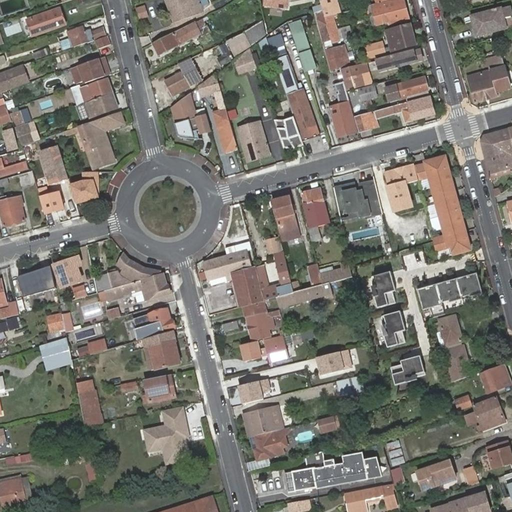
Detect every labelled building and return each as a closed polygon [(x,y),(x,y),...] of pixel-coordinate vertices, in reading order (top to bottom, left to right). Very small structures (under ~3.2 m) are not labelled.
[(194,3),(199,1),(198,0),(170,0),(167,1),(170,12),(172,10),(175,20),(189,15),(190,17),(198,15),(194,3)] [(264,0),(263,7),(290,10),(290,0),(264,0)] [(340,14),(335,0),(325,0),(321,2),(324,12),(326,18),(333,16),(340,14)] [(401,0),(383,5),(383,3),(378,4),(372,6),(377,25),(385,23),(385,26),(409,19),(403,0),(401,0)] [(143,5),(134,9),(139,20),(148,17),(143,5)] [(507,29),(502,9),(472,17),(477,37),(507,29)] [(60,10),(27,22),(33,36),(65,25),(60,10)] [(341,42),(333,16),(326,18),(333,44),(341,42)] [(190,37),(201,32),(208,28),(204,21),(155,45),(158,51),(160,56),(192,41),(190,37)] [(228,43),(234,57),(251,46),(266,36),(264,26),(228,43)] [(387,32),(392,52),(416,46),(411,26),(387,32)] [(82,27),(67,32),(72,48),(106,36),(103,28),(91,33),(90,30),(84,32),(82,27)] [(290,31),(300,59),(308,56),(298,28),(290,31)] [(203,36),(201,32),(190,37),(192,41),(203,36)] [(110,45),(107,36),(95,41),(99,50),(110,45)] [(274,58),(286,55),(280,36),(268,40),(274,58)] [(62,50),(71,47),(69,39),(59,41),(62,50)] [(327,52),(332,70),(348,66),(343,48),(327,52)] [(257,69),(250,50),(235,62),(234,62),(239,76),(257,69)] [(421,50),(378,61),(381,72),(423,61),(421,50)] [(511,89),(509,80),(506,81),(505,76),(507,75),(502,55),(487,59),(491,72),(468,78),(475,104),(499,97),(498,92),(497,89),(502,88),(502,91),(511,89)] [(106,64),(105,58),(72,69),(76,84),(84,82),(103,76),(100,66),(106,64)] [(106,64),(100,66),(103,76),(84,82),(85,85),(110,76),(106,64)] [(341,71),(343,80),(361,75),(369,73),(366,64),(341,71)] [(27,80),(22,66),(0,73),(0,84),(3,92),(10,90),(9,86),(27,80)] [(193,70),(184,75),(186,79),(195,74),(193,70)] [(183,74),(166,83),(173,97),(191,88),(190,87),(200,82),(199,81),(202,80),(199,74),(196,75),(195,74),(186,79),(184,75),(183,74)] [(343,80),(347,91),(364,85),(361,75),(343,80)] [(201,98),(222,92),(217,76),(199,88),(201,98)] [(308,78),(313,91),(318,89),(314,76),(308,78)] [(426,79),(388,90),(392,107),(428,97),(426,91),(429,90),(426,79)] [(85,104),(113,95),(108,80),(80,89),(85,104)] [(347,93),(350,102),(351,106),(377,99),(373,86),(347,93)] [(294,118),(303,143),(320,136),(304,92),(287,97),(294,118)] [(118,109),(113,95),(85,104),(90,118),(118,109)] [(171,109),(180,139),(199,139),(196,132),(200,131),(201,134),(211,131),(207,115),(196,118),(194,111),(190,95),(171,109)] [(355,118),(359,133),(380,127),(378,119),(403,113),(406,122),(434,115),(430,98),(355,118)] [(349,103),(346,103),(330,108),(337,137),(356,132),(351,115),(353,114),(349,103)] [(0,126),(13,122),(9,110),(8,106),(0,109),(0,126)] [(11,113),(16,127),(31,121),(26,108),(11,113)] [(205,108),(194,111),(196,118),(207,115),(205,108)] [(238,149),(236,144),(227,110),(214,114),(223,142),(225,142),(228,152),(238,149)] [(125,124),(121,113),(67,131),(69,135),(82,130),(89,151),(109,145),(105,131),(125,124)] [(286,121),(274,121),(284,149),(296,149),(304,146),(303,143),(294,118),(286,121)] [(260,122),(238,129),(248,162),(270,156),(260,122)] [(33,143),(27,124),(15,128),(21,147),(33,143)] [(7,152),(18,149),(11,128),(0,131),(7,152)] [(511,151),(511,139),(509,130),(484,137),(481,144),(490,176),(510,170),(508,162),(511,161),(509,153),(511,151)] [(22,148),(25,157),(34,154),(31,145),(22,148)] [(115,160),(109,145),(89,151),(95,167),(115,160)] [(64,160),(60,146),(42,152),(51,185),(66,181),(63,171),(61,172),(60,166),(65,165),(64,160)] [(471,250),(445,157),(426,162),(426,164),(429,177),(446,236),(449,247),(452,255),(471,250)] [(429,177),(426,164),(415,167),(418,180),(429,177)] [(415,167),(415,166),(385,174),(389,188),(396,211),(412,206),(405,185),(418,180),(415,167)] [(35,175),(48,222),(66,217),(60,198),(51,200),(42,169),(33,171),(34,175),(35,175)] [(22,187),(35,184),(31,171),(27,172),(28,175),(19,178),(18,175),(10,178),(15,192),(22,190),(22,187)] [(376,184),(361,188),(361,192),(357,193),(354,183),(334,188),(339,211),(348,209),(349,213),(360,210),(361,217),(382,212),(376,184)] [(85,190),(74,193),(76,199),(87,195),(85,190)] [(312,195),(312,192),(303,194),(310,221),(328,217),(322,192),(312,195)] [(87,195),(76,199),(78,208),(90,205),(87,195)] [(0,205),(0,208),(5,227),(25,222),(22,208),(23,207),(21,197),(10,200),(11,203),(0,205)] [(274,202),(282,233),(298,229),(290,198),(274,202)] [(341,218),(341,221),(361,217),(360,210),(349,213),(349,217),(341,218)] [(449,247),(446,236),(433,240),(436,251),(449,247)] [(280,238),(267,241),(270,254),(284,251),(280,238)] [(227,249),(229,256),(247,252),(245,244),(227,249)] [(241,307),(241,308),(244,307),(263,302),(265,301),(257,268),(252,269),(247,252),(229,256),(204,263),(209,281),(224,278),(226,283),(226,285),(231,284),(230,282),(231,282),(233,281),(237,294),(241,307)] [(131,284),(161,275),(161,272),(145,268),(129,260),(124,254),(117,266),(124,270),(120,276),(131,284)] [(81,267),(79,258),(54,266),(62,289),(82,282),(77,268),(81,267)] [(321,276),(323,286),(353,278),(349,265),(342,267),(342,270),(321,276)] [(257,268),(265,301),(288,295),(294,294),(291,284),(287,266),(283,268),(287,284),(270,288),(268,279),(266,279),(263,267),(257,268)] [(308,269),(313,289),(323,286),(321,276),(319,266),(308,269)] [(18,277),(24,298),(49,291),(42,270),(18,277)] [(389,273),(369,279),(377,308),(393,303),(390,290),(391,290),(389,283),(391,282),(389,273)] [(477,273),(457,278),(463,299),(470,297),(471,299),(483,295),(477,273)] [(124,287),(126,294),(131,292),(135,291),(135,292),(143,290),(146,301),(170,293),(168,285),(167,285),(164,275),(124,287)] [(119,287),(131,284),(120,276),(117,278),(119,287)] [(98,292),(111,289),(109,280),(105,281),(104,277),(96,279),(98,292)] [(109,280),(111,289),(119,287),(117,278),(109,280)] [(353,278),(323,286),(326,295),(327,298),(333,296),(331,289),(353,283),(353,278)] [(437,284),(443,305),(450,303),(450,304),(463,301),(463,299),(457,278),(437,284)] [(231,282),(238,309),(241,308),(241,307),(237,294),(233,281),(231,282)] [(291,284),(294,294),(300,292),(297,282),(291,284)] [(437,284),(419,289),(424,310),(432,307),(435,318),(446,315),(443,305),(437,284)] [(294,294),(288,295),(290,304),(326,295),(323,286),(313,289),(300,292),(294,294)] [(73,291),(75,298),(85,295),(83,288),(73,291)] [(105,292),(108,302),(122,298),(121,295),(119,288),(105,292)] [(131,292),(132,297),(136,297),(137,303),(146,301),(143,290),(135,292),(135,291),(131,292)] [(20,303),(23,314),(31,311),(28,301),(20,303)] [(0,309),(0,318),(0,320),(18,316),(15,302),(8,303),(9,307),(0,309)] [(84,319),(102,314),(98,302),(81,307),(84,319)] [(244,307),(247,319),(264,315),(267,314),(263,302),(244,307)] [(121,307),(108,310),(111,320),(124,317),(121,307)] [(167,309),(133,320),(136,330),(134,330),(137,341),(155,335),(175,328),(172,319),(171,320),(167,309)] [(267,314),(264,315),(268,330),(275,329),(272,319),(281,317),(279,311),(267,314)] [(379,318),(387,347),(403,343),(399,330),(401,329),(399,322),(401,322),(398,313),(379,318)] [(61,315),(48,318),(51,332),(64,329),(61,315)] [(264,315),(247,319),(252,342),(270,337),(268,330),(264,315)] [(447,345),(462,341),(463,341),(456,316),(441,320),(441,322),(436,323),(438,333),(444,331),(447,345)] [(235,322),(222,325),(224,332),(236,329),(235,322)] [(79,341),(104,333),(101,324),(76,332),(79,341)] [(310,331),(301,331),(301,343),(310,344),(310,331)] [(443,352),(463,346),(462,341),(447,345),(444,331),(438,333),(443,352)] [(175,341),(173,332),(144,340),(151,371),(179,364),(174,342),(175,341)] [(288,359),(283,338),(265,342),(264,340),(241,346),(245,362),(261,358),(271,355),(273,362),(288,359)] [(66,339),(42,346),(44,353),(68,346),(66,339)] [(104,342),(89,346),(91,355),(107,351),(104,342)] [(68,346),(44,353),(47,365),(71,357),(68,346)] [(443,352),(451,384),(473,375),(464,346),(463,346),(443,352)] [(349,350),(316,359),(321,377),(353,369),(349,350)] [(71,357),(47,365),(49,371),(72,365),(71,357)] [(392,367),(396,383),(426,376),(421,357),(412,359),(413,361),(405,363),(406,364),(392,367)] [(482,374),(484,378),(488,376),(493,388),(488,389),(490,393),(511,385),(511,382),(505,365),(482,374)] [(488,376),(484,378),(488,389),(493,388),(488,376)] [(167,377),(166,377),(144,381),(147,397),(143,398),(145,405),(175,399),(172,387),(169,388),(167,377)] [(360,377),(339,382),(343,395),(364,390),(360,377)] [(269,378),(237,385),(241,404),(264,398),(263,392),(272,390),(269,378)] [(91,382),(77,385),(79,395),(93,391),(91,382)] [(137,389),(135,383),(121,386),(122,393),(137,389)] [(79,395),(85,427),(103,424),(96,391),(93,391),(79,395)] [(473,406),(469,396),(455,402),(459,411),(473,406)] [(497,399),(475,407),(478,414),(467,418),(469,423),(480,419),(482,426),(479,428),(480,431),(483,429),(484,431),(506,422),(497,399)] [(271,410),(277,432),(284,430),(279,408),(271,410)] [(182,409),(163,412),(166,426),(143,430),(147,454),(162,452),(164,467),(192,461),(182,409)] [(270,434),(277,432),(271,410),(244,416),(250,438),(265,435),(270,434)] [(335,418),(320,421),(323,434),(338,430),(335,418)] [(131,419),(110,422),(115,457),(136,453),(131,419)] [(285,437),(289,432),(289,429),(270,434),(265,435),(266,436),(257,438),(260,450),(256,451),(259,461),(285,455),(284,449),(288,448),(285,437)] [(387,442),(390,465),(403,464),(400,440),(387,442)] [(511,454),(507,442),(489,448),(495,469),(511,463),(511,454)] [(89,444),(61,449),(64,465),(92,460),(89,444)] [(52,451),(7,459),(9,466),(45,459),(46,464),(54,463),(52,451)] [(309,470),(286,474),(290,494),(319,488),(319,489),(319,490),(322,489),(381,477),(377,459),(364,461),(363,454),(344,458),(345,465),(336,466),(335,460),(325,462),(323,452),(306,457),(309,470)] [(127,482),(158,471),(153,458),(123,469),(127,482)] [(450,462),(417,472),(423,491),(455,480),(450,462)] [(401,466),(391,469),(394,479),(403,476),(401,466)] [(475,466),(465,467),(466,481),(476,480),(475,466)] [(278,477),(260,480),(262,492),(281,488),(278,477)] [(19,479),(0,483),(0,499),(3,511),(25,507),(23,500),(25,500),(22,485),(20,485),(19,479)] [(391,491),(394,491),(393,485),(381,488),(343,495),(346,511),(365,511),(363,502),(379,498),(379,497),(383,496),(384,504),(386,504),(387,510),(395,508),(391,491)] [(490,511),(485,493),(432,510),(432,511),(490,511)] [(170,511),(215,511),(212,499),(170,511)] [(302,511),(311,510),(309,500),(289,505),(290,511),(302,511)]
